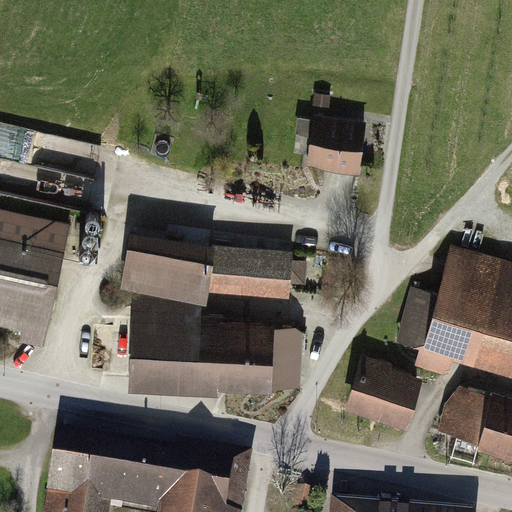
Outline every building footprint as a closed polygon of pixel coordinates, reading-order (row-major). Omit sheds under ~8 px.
[(332,95),(317,93),(315,105),(331,107),(332,95)] [(371,124),(320,117),(313,167),(364,174),(371,124)] [(0,186),(93,205),(99,176),(0,156),(0,186)] [(25,340),(51,345),(77,223),(0,206),(0,326),(27,332),(25,340)] [(214,290),(294,297),(298,253),(223,246),(139,231),(127,290),(140,292),(136,387),(282,393),(283,386),(304,387),(306,329),(283,329),(283,323),(230,320),(230,314),(211,313),(214,290)] [(511,264),(455,248),(441,296),(416,289),(402,339),(425,346),(419,366),(451,376),(457,355),(511,370),(511,264)] [(368,356),(350,412),(410,431),(428,375),(368,356)] [(485,452),(511,459),(511,394),(501,391),(500,397),(461,386),(456,405),(451,404),(443,434),(487,446),(485,452)] [(181,451),(66,432),(52,511),(114,511),(115,507),(144,511),(246,511),(256,456),(182,444),(181,451)]
